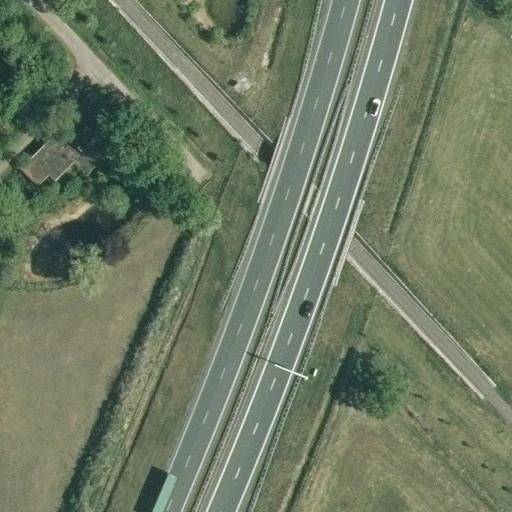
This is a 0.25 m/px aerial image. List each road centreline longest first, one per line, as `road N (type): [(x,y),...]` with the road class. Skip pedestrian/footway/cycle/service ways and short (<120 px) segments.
road 1 (trunk): [(218,511),(311,280),(398,0)]
road 2 (trunk): [(344,0),(277,215),(165,511)]
road 3 (unclassified): [(93,65),(206,179)]
road 4 (unclassified): [(0,159),(93,65)]
